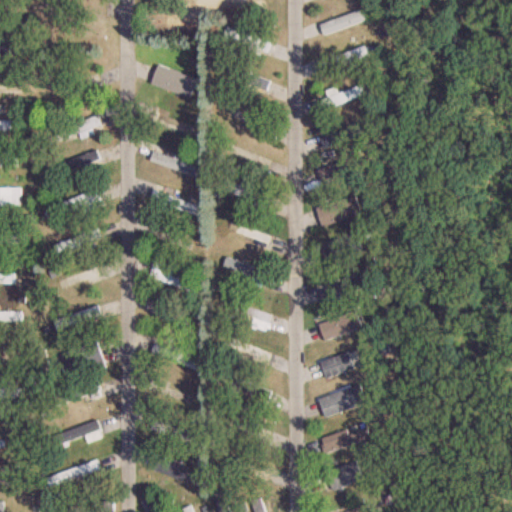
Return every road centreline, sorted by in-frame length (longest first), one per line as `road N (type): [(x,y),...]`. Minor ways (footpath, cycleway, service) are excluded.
road 1 (residential): [(121,0),(127,511)]
road 2 (residential): [(295,511),(295,0)]
